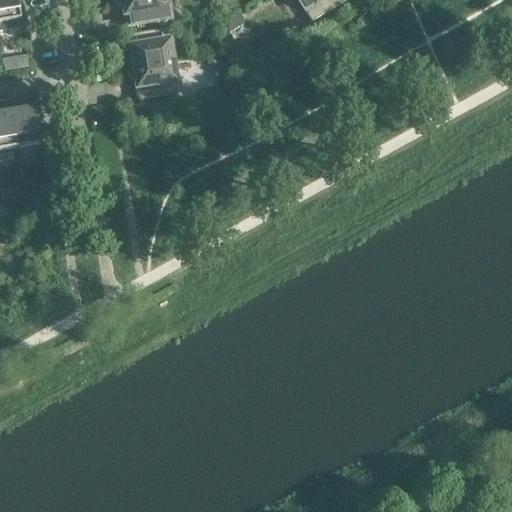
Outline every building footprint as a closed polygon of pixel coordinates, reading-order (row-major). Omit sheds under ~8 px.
[(0,0),(0,24),(20,21),(16,0),(0,0)] [(164,8),(162,0),(114,0),(115,1),(115,2),(116,4),(117,5),(120,7),(121,8),(122,8),(126,28),(170,21),(168,8),(164,8)] [(236,0),(223,0),(226,14),(238,12),(236,0)] [(297,0),(305,12),(311,23),(346,2),(344,0),(297,0)] [(220,1),(210,3),(213,17),(222,16),(220,1)] [(242,12),(227,21),(229,34),(244,25),(242,12)] [(125,70),(173,62),(170,43),(174,42),(172,29),(127,37),(131,57),(129,57),(128,59),(127,60),(127,62),(126,63),(126,65),(126,66),(126,68),(126,69),(125,70)] [(13,59),(3,61),(6,73),(15,71),(13,59)] [(176,81),(173,62),(125,70),(125,71),(126,71),(126,72),(127,74),(128,75),(128,77),(129,78),(130,79),(133,81),(135,81),(138,101),(182,94),(180,81),(176,81)] [(18,100),(8,102),(16,149),(41,145),(35,110),(20,112),(18,100)] [(0,152),(16,149),(8,102),(0,103),(0,107),(1,115),(0,115),(0,152)] [(30,182),(22,183),(24,195),(36,193),(35,185),(30,182)]
